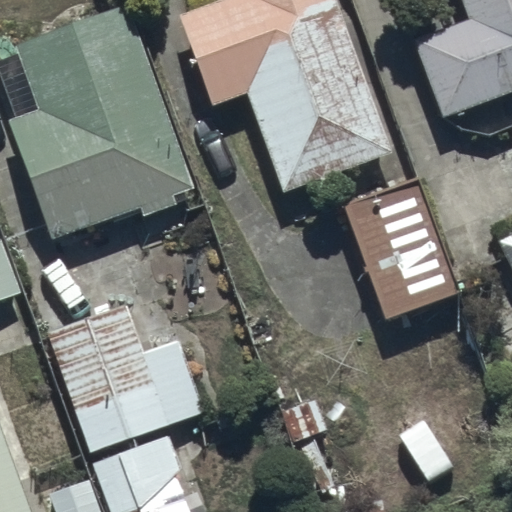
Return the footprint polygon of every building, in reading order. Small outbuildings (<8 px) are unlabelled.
[(390,157),(329,0),(234,0),(181,20),(215,109),(240,100),(278,199),(390,157)] [(511,0),(457,0),(465,21),(412,40),(441,119),(511,93),(511,0)] [(189,189),(119,7),(0,58),(0,95),(9,119),(0,122),(47,244),(135,210),(138,219),(176,205),(172,195),(189,189)] [(416,184),(341,212),(382,323),(458,296),(416,184)] [(511,233),(497,240),(511,270),(511,233)] [(0,302),(18,296),(0,250),(0,302)] [(126,307),(44,334),(92,475),(45,496),(51,511),(136,511),(178,472),(168,432),(205,419),(179,344),(143,356),(126,307)] [(310,401),(276,414),(308,499),(335,489),(316,438),(323,436),(310,401)] [(419,412),(391,427),(417,476),(445,461),(419,412)] [(29,511),(0,435),(0,511),(29,511)]
